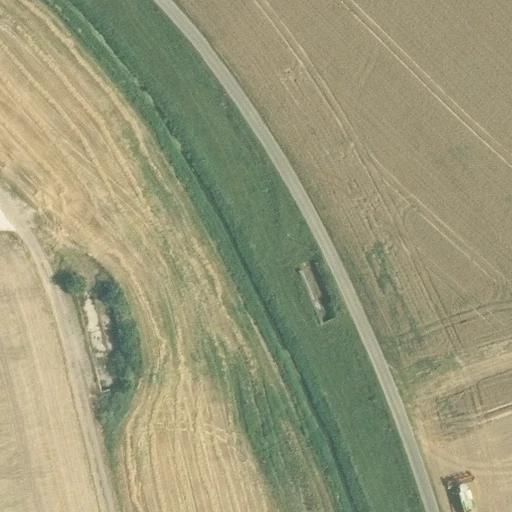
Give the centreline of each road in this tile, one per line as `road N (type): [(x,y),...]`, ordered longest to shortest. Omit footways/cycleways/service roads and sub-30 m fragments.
road 1 (unclassified): [(158,0),(200,49),(312,219),(405,421),(432,511)]
road 2 (track): [(0,209),(20,227),(60,295),(106,511)]
